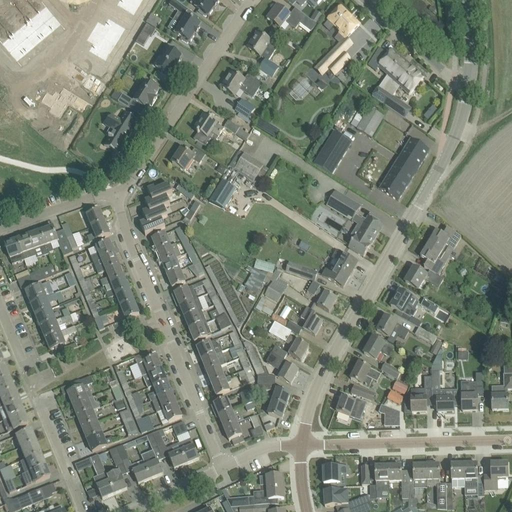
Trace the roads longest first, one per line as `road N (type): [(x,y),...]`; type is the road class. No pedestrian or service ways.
road 1 (tertiary): [(302,446),(323,371),(455,137),(468,82)]
road 2 (residential): [(221,467),(118,197)]
road 3 (residential): [(118,197),(250,0)]
road 4 (residential): [(302,446),(511,439)]
road 5 (unclassified): [(468,82),(454,80),(364,0)]
road 6 (residential): [(0,230),(93,195),(118,197)]
road 7 (residential): [(82,511),(36,398)]
